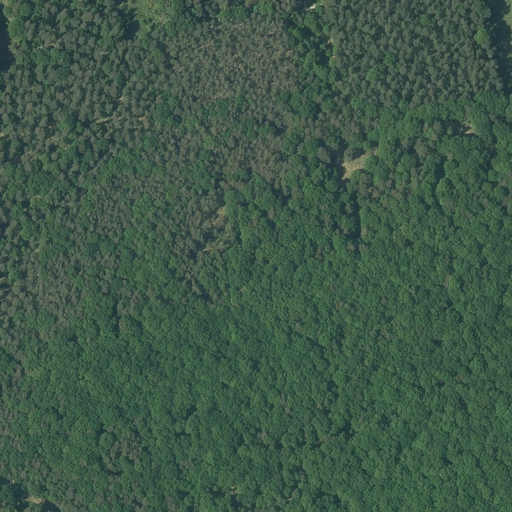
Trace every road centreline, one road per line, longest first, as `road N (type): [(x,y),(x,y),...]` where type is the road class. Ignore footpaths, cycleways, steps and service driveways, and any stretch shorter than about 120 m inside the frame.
road 1 (track): [(0,347),(49,275),(65,226),(101,170),(225,98),(341,97)]
road 2 (track): [(81,56),(352,0)]
road 3 (track): [(511,104),(401,112),(341,97)]
